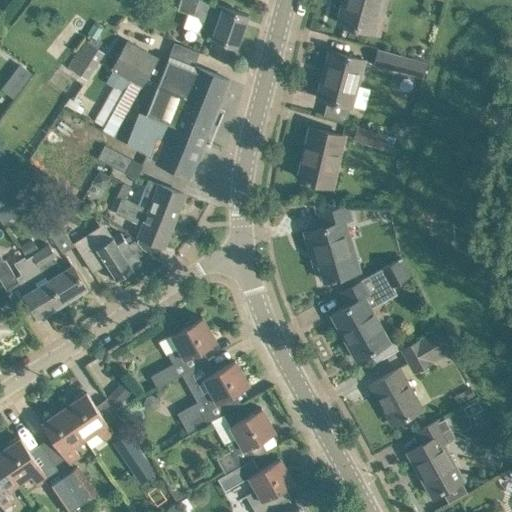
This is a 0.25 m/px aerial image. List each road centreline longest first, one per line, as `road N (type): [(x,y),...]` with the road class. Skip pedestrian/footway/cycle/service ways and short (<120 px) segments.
road 1 (tertiary): [(368,511),(262,319),(240,251)]
road 2 (residential): [(0,392),(187,275),(240,251)]
road 3 (tertiary): [(240,251),(250,131),(285,0)]
